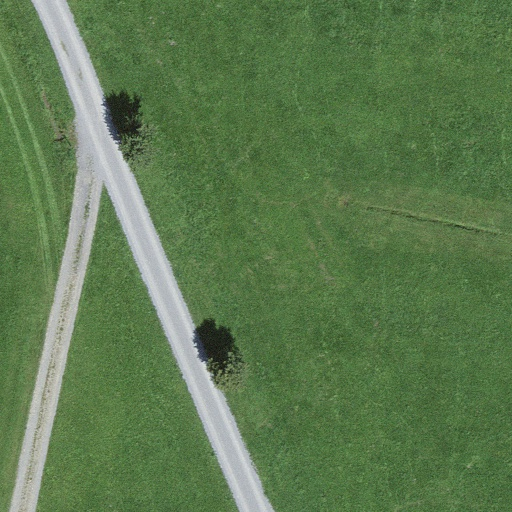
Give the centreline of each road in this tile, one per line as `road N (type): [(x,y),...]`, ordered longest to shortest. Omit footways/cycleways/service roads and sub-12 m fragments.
road 1 (track): [(259,511),(49,0)]
road 2 (track): [(27,511),(100,137)]
